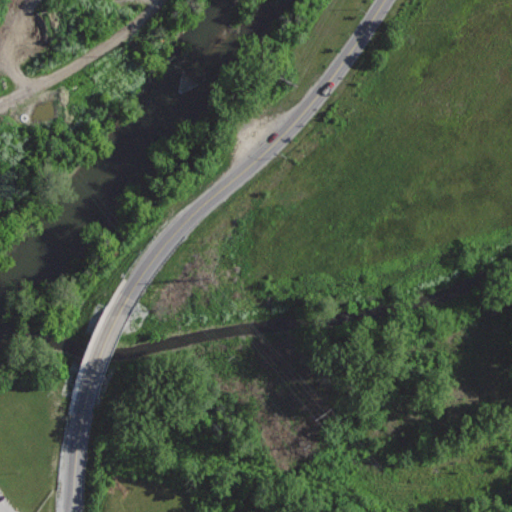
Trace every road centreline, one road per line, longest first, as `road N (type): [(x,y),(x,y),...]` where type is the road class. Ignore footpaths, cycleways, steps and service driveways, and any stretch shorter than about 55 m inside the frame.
road 1 (secondary): [(384,0),(283,131),(171,239),(115,323)]
road 2 (secondary): [(99,367),(74,492)]
